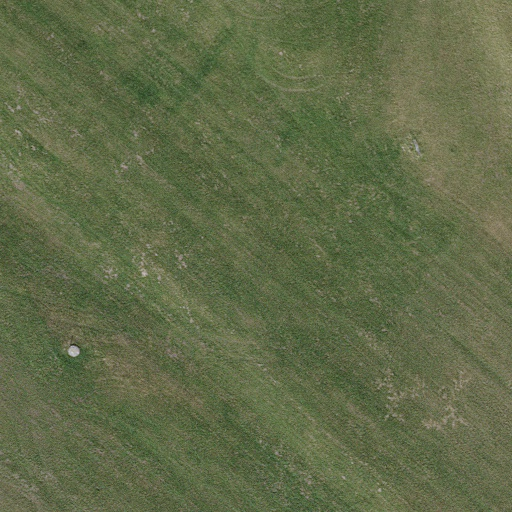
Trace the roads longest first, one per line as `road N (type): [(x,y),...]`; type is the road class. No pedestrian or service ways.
road 1 (track): [(0,315),(310,359)]
road 2 (track): [(0,351),(43,395),(63,511)]
